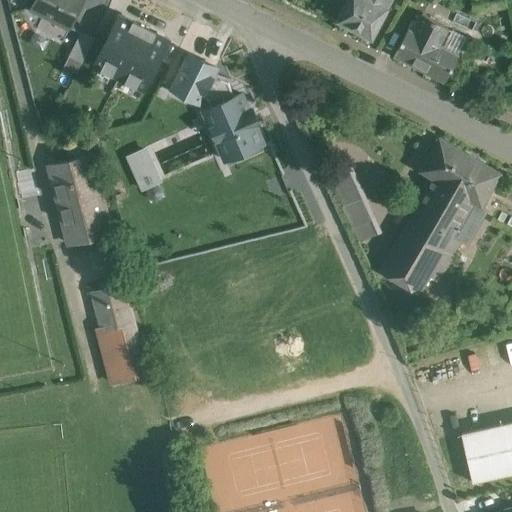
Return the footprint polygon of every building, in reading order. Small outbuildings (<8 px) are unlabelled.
[(84,0),(35,0),(31,8),(70,28),(84,0)] [(347,0),(337,20),(373,39),(389,7),(389,6),(391,0),(347,0)] [(505,0),(472,0),(476,14),(507,7),(505,0)] [(146,26),(119,12),(92,66),(119,79),(146,26)] [(449,27),(424,14),(414,32),(440,45),(449,27)] [(172,39),(146,26),(119,79),(144,92),(172,39)] [(414,32),(409,29),(396,55),(445,81),(459,55),(440,45),(414,32)] [(82,32),(70,56),(82,62),(94,38),(82,32)] [(167,89),(199,104),(218,66),(185,50),(167,89)] [(82,62),(70,56),(65,64),(78,71),(82,62)] [(245,88),(200,106),(224,163),(268,145),(245,88)] [(434,178),(380,270),(419,293),(430,275),(438,280),(444,269),(445,269),(462,240),(454,235),(474,201),(482,206),(501,173),(440,137),(421,170),(434,178)] [(141,190),(164,182),(150,145),(128,153),(141,190)] [(91,154),(50,165),(70,243),(111,232),(91,154)] [(362,198),(347,165),(329,174),(344,206),(362,198)] [(344,206),(342,207),(352,227),(372,218),(362,198),(344,206)] [(124,283),(93,291),(102,326),(98,327),(112,382),(125,378),(125,379),(147,374),(124,283)] [(511,421),(462,433),(473,481),(511,472),(511,421)]
